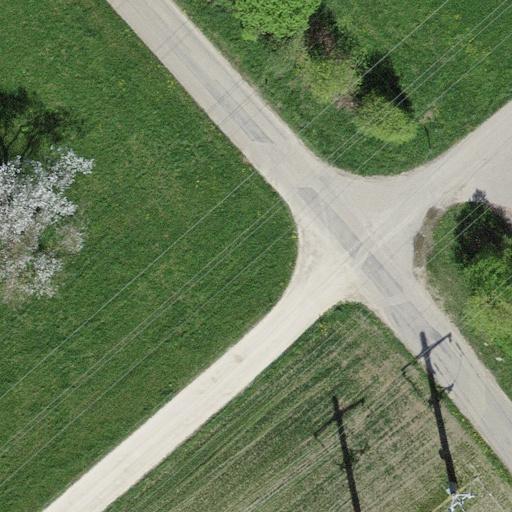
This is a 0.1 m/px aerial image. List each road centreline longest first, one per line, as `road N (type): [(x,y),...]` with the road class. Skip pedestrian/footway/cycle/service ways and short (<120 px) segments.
road 1 (unclassified): [(511,453),(360,249),(137,0)]
road 2 (track): [(73,511),(360,249),(493,139)]
